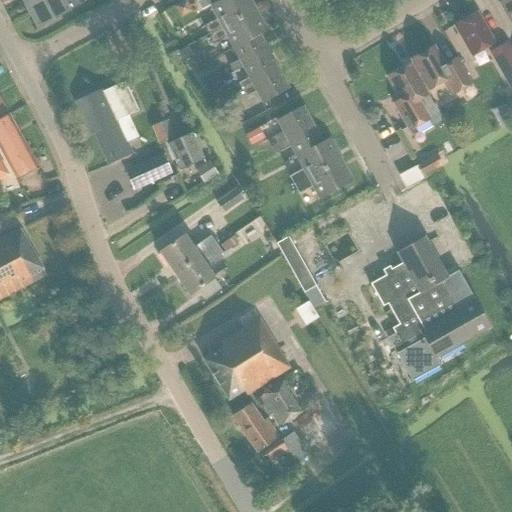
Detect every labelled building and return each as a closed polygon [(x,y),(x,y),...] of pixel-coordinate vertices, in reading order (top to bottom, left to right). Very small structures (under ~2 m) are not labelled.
[(63,0),(31,0),(23,5),(36,30),(70,12),(69,11),(83,4),(81,0),(69,0),(65,3),(63,0)] [(216,1),(215,0),(197,0),(196,1),(201,9),(216,1)] [(207,34),(253,9),(248,0),(222,0),(211,6),(217,18),(202,26),(207,34)] [(511,26),(511,0),(507,0),(500,5),(511,26)] [(234,50),(259,36),(266,32),(253,9),(207,34),(212,44),(227,36),(234,50)] [(473,58),(495,46),(478,14),(454,27),(473,58)] [(243,67),(268,54),(259,36),(234,50),(239,59),(229,65),(233,72),(243,67)] [(511,89),(511,49),(507,42),(488,53),(510,91),(511,89)] [(186,47),(177,52),(182,63),(192,58),(186,47)] [(459,92),(433,47),(410,60),(428,92),(442,84),(450,97),(459,92)] [(243,91),(278,73),(268,54),(243,67),(249,78),(239,83),(243,91)] [(409,132),(430,120),(418,101),(428,96),(410,65),(387,78),(400,101),(393,105),(409,132)] [(278,73),(243,91),(246,97),(257,91),(263,103),(287,90),(278,73)] [(101,91),(76,103),(86,126),(90,124),(108,165),(130,155),(116,122),(138,112),(124,83),(102,93),(101,91)] [(211,98),(215,104),(224,99),(220,93),(220,92),(211,97),(211,98)] [(0,120),(9,116),(0,101),(0,120)] [(277,147),(312,128),(302,108),(277,121),(283,132),(272,138),(277,147)] [(9,116),(0,120),(0,153),(16,181),(38,169),(9,116)] [(167,121),(150,127),(158,145),(174,138),(167,121)] [(296,157),(321,143),(312,128),(277,147),(279,152),(290,146),(296,157)] [(180,171),(203,161),(192,136),(169,147),(180,171)] [(293,185),(339,160),(328,139),(321,143),(296,157),(303,170),(289,177),(293,185)] [(171,175),(162,154),(124,172),(133,192),(171,175)] [(432,156),(418,164),(424,176),(439,169),(443,166),(436,154),(432,156)] [(339,160),(293,185),(298,194),(312,186),(320,200),(352,183),(339,160)] [(448,165),(458,185),(468,180),(457,160),(448,165)] [(204,186),(218,177),(208,161),(194,170),(204,186)] [(289,188),(280,173),(271,178),(268,173),(248,184),(259,204),(289,188)] [(223,214),(244,199),(236,188),(215,203),(223,214)] [(0,300),(45,276),(20,230),(0,240),(0,300)] [(174,274),(216,245),(210,237),(193,249),(184,236),(159,254),(174,274)] [(233,236),(220,246),(225,253),(238,244),(233,236)] [(312,309),(324,302),(288,238),(276,244),(312,309)] [(383,307),(387,305),(398,325),(391,329),(394,335),(387,339),(411,381),(438,365),(436,360),(490,329),(459,273),(448,279),(424,238),(396,254),(402,265),(392,271),(389,267),(383,271),(385,276),(370,285),(383,307)] [(216,245),(174,274),(189,296),(214,279),(205,267),(223,254),(216,245)] [(295,313),(305,330),(319,322),(309,305),(295,313)] [(246,395),(289,368),(258,320),(220,344),(222,348),(202,360),(228,401),(243,392),(246,395)] [(279,428),(301,413),(282,385),(258,399),(269,416),(271,415),(279,428)] [(263,421),(251,404),(232,416),(256,453),(261,449),(269,461),(286,449),(266,419),(263,421)]
